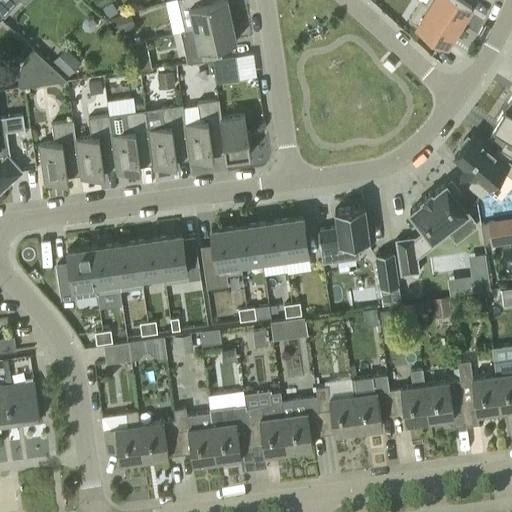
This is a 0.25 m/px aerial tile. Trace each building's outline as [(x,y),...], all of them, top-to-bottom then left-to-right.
[(0,0),(0,10),(4,14),(16,0),(0,0)] [(177,0),(184,29),(231,19),(227,0),(213,0),(205,2),(204,0),(177,0)] [(422,0),(420,0),(408,19),(447,43),(448,42),(449,42),(449,41),(451,37),(451,38),(452,37),(459,26),(458,26),(459,24),(425,1),(422,0)] [(425,0),(425,1),(459,24),(460,23),(461,23),(467,12),(468,12),(468,11),(470,7),(470,8),(471,7),(471,5),(463,0),(425,0)] [(131,12),(109,19),(121,30),(135,26),(131,12)] [(231,19),(184,29),(180,30),(187,63),(201,60),(208,59),(216,57),(215,45),(236,40),(231,19)] [(81,62),(65,47),(53,61),(68,76),(81,62)] [(27,61),(26,63),(25,64),(25,66),(24,67),(24,69),(23,70),(23,72),(23,73),(22,75),(22,77),(22,78),(22,80),(22,81),(22,83),(22,84),(19,85),(19,86),(61,80),(68,79),(54,66),(50,70),(30,51),(29,52),(31,55),(30,56),(29,57),(29,58),(28,60),(27,61)] [(216,57),(208,59),(210,72),(213,71),(215,81),(236,77),(235,68),(232,55),(216,57)] [(107,111),(133,109),(132,96),(106,99),(107,111)] [(205,119),(185,122),(184,122),(189,158),(189,163),(214,159),(213,154),(225,153),(220,117),(221,117),(218,98),(197,101),(199,116),(204,115),(205,119)] [(147,128),(152,163),(153,168),(177,164),(177,160),(189,158),(184,122),(185,122),(182,103),(161,106),(163,121),(168,120),(168,125),(148,127),(147,128)] [(496,128),(495,129),(507,136),(500,147),(511,154),(511,111),(504,107),(496,120),(500,123),(496,128)] [(109,114),(112,133),(111,133),(116,168),(116,173),(141,170),(140,165),(152,163),(147,128),(148,127),(146,108),(109,114)] [(0,189),(21,170),(8,155),(10,153),(6,130),(24,127),(23,113),(4,116),(0,116),(0,189)] [(112,133),(109,114),(88,117),(90,132),(95,131),(95,135),(76,138),(74,138),(79,174),(80,179),(99,176),(105,175),(104,170),(116,168),(111,133),(112,133)] [(225,153),(226,157),(250,154),(244,114),(221,117),(220,117),(225,153)] [(67,175),(79,174),(74,138),(76,138),(73,119),(51,122),(54,137),(58,136),(59,140),(38,143),(40,164),(43,184),(62,181),(68,180),(67,175)] [(461,147),(454,156),(465,166),(464,168),(475,177),(469,184),(481,194),(503,169),(510,176),(511,174),(511,155),(500,148),(499,147),(494,153),(473,134),(470,137),(467,134),(458,144),(461,147)] [(447,227),(469,211),(456,195),(460,192),(451,180),(447,184),(446,182),(432,192),(431,191),(422,198),(423,200),(409,210),(425,230),(414,238),(414,236),(395,238),(400,273),(419,270),(417,256),(430,246),(427,242),(432,239),(435,243),(450,232),(447,227)] [(327,227),(318,228),(321,246),(330,245),(359,241),(360,249),(371,248),(364,204),(334,209),(337,225),(327,227)] [(303,215),(279,219),(285,254),(285,259),(309,255),(303,215)] [(511,218),(488,222),(481,224),(485,245),(492,244),(511,240),(511,218)] [(279,219),(257,222),(262,257),(285,254),(279,219)] [(257,222),(234,225),(239,260),(262,257),(257,222)] [(213,243),(201,244),(207,287),(228,284),(226,272),(241,270),(239,260),(234,225),(211,229),(213,243)] [(182,233),(158,236),(164,276),(165,283),(200,278),(196,247),(184,249),(182,237),(182,233)] [(158,236),(136,240),(142,280),(164,276),(158,236)] [(136,240),(113,243),(120,289),(142,286),(142,280),(136,240)] [(113,243),(91,246),(97,292),(120,289),(113,243)] [(69,261),(57,263),(62,297),(97,292),(91,246),(67,249),(69,261)] [(375,253),(380,287),(398,284),(393,251),(375,253)] [(300,301),(292,302),(293,314),(301,313),(300,301)] [(292,302),(284,303),(285,315),(293,314),(292,302)] [(246,307),(248,319),(256,318),(254,306),(246,307)] [(238,308),(240,320),(248,319),(246,307),(238,308)] [(170,317),(172,329),(180,328),(178,316),(170,317)] [(148,321),(149,332),(157,331),(156,319),(148,321)] [(140,322),(141,334),(149,332),(148,321),(140,322)] [(219,327),(200,330),(202,348),(218,346),(217,342),(221,342),(219,327)] [(254,345),(269,343),(267,327),(252,329),(254,345)] [(103,330),(95,331),(96,343),(105,341),(103,330)] [(103,331),(105,343),(113,341),(111,330),(103,331)] [(185,334),(173,335),(175,350),(187,349),(185,334)] [(164,335),(128,341),(130,358),(139,357),(144,350),(148,350),(158,358),(167,357),(164,335)] [(106,361),(130,358),(128,341),(104,344),(106,361)] [(240,367),(237,345),(219,348),(223,369),(240,367)] [(511,357),(494,359),(496,373),(501,409),(511,407),(511,357)] [(496,373),(472,376),(470,359),(458,361),(460,378),(466,424),(479,423),(477,412),(501,409),(496,373)] [(429,419),(424,382),(422,368),(410,369),(412,384),(389,387),(392,413),(403,411),(405,422),(429,419)] [(382,425),(381,414),(392,413),(389,387),(387,373),(351,377),(358,428),(382,425)] [(316,386),(317,394),(323,433),(358,428),(351,377),(324,381),(325,384),(316,386)] [(460,378),(449,380),(449,379),(424,382),(429,419),(452,415),(454,426),(466,424),(460,378)] [(34,380),(6,384),(11,423),(24,422),(39,420),(40,419),(34,380)] [(6,384),(0,384),(0,425),(11,423),(6,384)] [(247,407),(248,418),(252,443),(262,441),(264,452),(288,449),(282,399),(281,399),(280,390),(269,392),(270,402),(247,407)] [(311,435),(323,433),(317,394),(282,399),(288,449),(312,446),(311,435)] [(248,418),(247,407),(246,402),(210,407),(211,410),(212,423),(217,459),(241,456),(240,444),(252,443),(248,418)] [(212,423),(211,410),(186,414),(185,406),(173,408),(175,418),(180,453),(191,451),(192,462),(217,459),(212,423)] [(119,461),(145,458),(140,422),(138,408),(126,410),(127,424),(103,427),(106,452),(118,450),(119,461)] [(175,418),(140,422),(145,458),(180,453),(175,418)]
